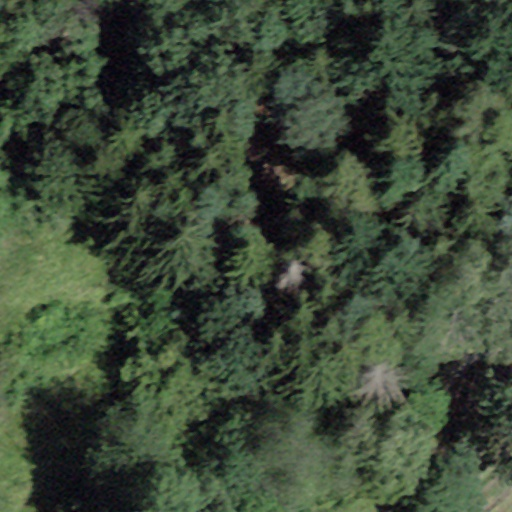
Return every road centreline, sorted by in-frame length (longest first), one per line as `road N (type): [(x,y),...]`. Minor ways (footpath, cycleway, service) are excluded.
road 1 (track): [(380,511),(434,465),(469,409),(511,386)]
road 2 (track): [(119,0),(0,80)]
